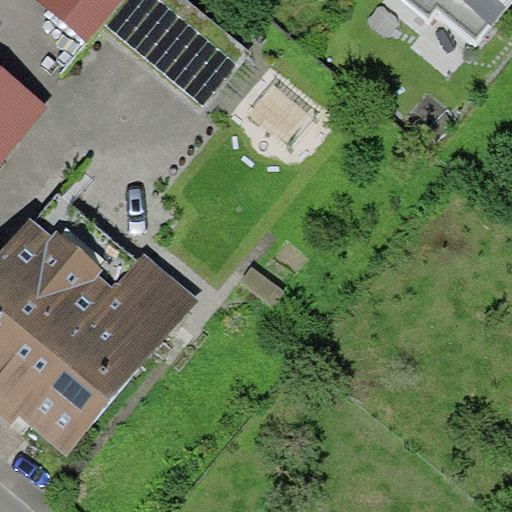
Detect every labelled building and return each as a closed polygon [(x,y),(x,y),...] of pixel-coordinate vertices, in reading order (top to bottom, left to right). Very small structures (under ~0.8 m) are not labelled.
[(30,0),(84,47),(102,29),(125,0),(30,0)] [(246,47),(188,0),(125,0),(102,29),(197,107),(246,47)] [(511,0),(401,0),(429,22),(436,13),(479,46),(510,11),(511,12),(511,0)] [(0,167),(48,111),(0,70),(0,167)] [(137,263),(55,196),(0,260),(0,420),(10,429),(18,420),(67,463),(199,303),(143,256),(137,263)]
